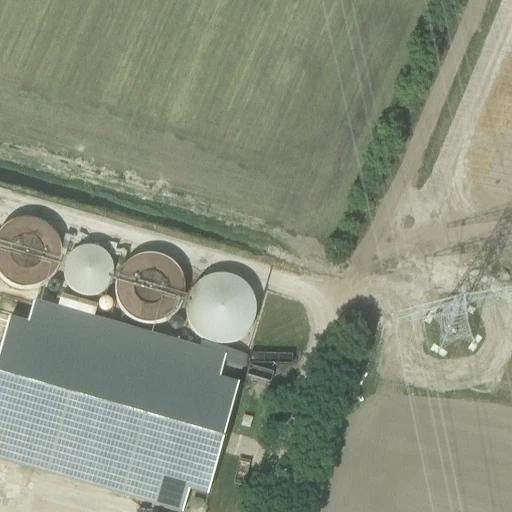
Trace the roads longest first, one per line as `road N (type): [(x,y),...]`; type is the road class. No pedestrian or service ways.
road 1 (track): [(465,0),(317,346)]
road 2 (unclassified): [(317,346),(269,511)]
